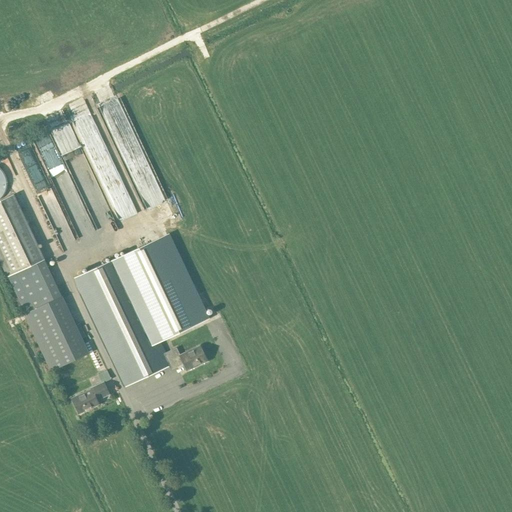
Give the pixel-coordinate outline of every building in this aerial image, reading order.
[(70,168),(84,162),(69,128),(55,134),(70,168)] [(56,199),(40,159),(24,165),(36,194),(43,191),(47,203),(56,199)] [(0,192),(8,189),(0,171),(0,192)] [(114,224),(99,189),(83,196),(98,231),(114,224)] [(0,262),(50,370),(88,352),(14,193),(0,199),(0,262)] [(74,278),(125,386),(172,365),(166,353),(160,339),(203,318),(165,237),(122,257),(74,278)] [(174,369),(184,364),(187,370),(207,361),(200,346),(180,356),(177,348),(166,353),(172,365),(174,369)] [(91,389),(92,389),(72,399),(79,414),(99,404),(97,400),(109,394),(104,383),(91,389)]
